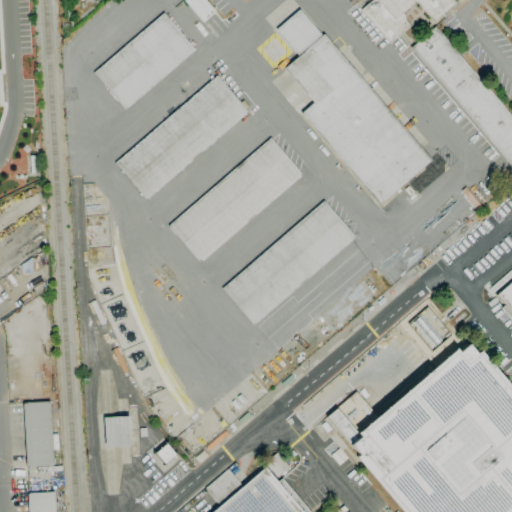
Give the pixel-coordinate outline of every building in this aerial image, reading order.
[(183,0),(205,0),(215,12),(202,23),(183,0)] [(390,44),(360,10),(371,0),(451,0),(454,3),(432,22),(414,1),(402,12),(412,24),(390,44)] [(378,206),(300,114),(313,103),(283,69),(297,56),(275,30),(299,9),(322,36),(323,34),(431,160),(378,206)] [(124,110),(93,73),(163,13),(195,50),(124,110)] [(511,168),(409,48),(435,27),(511,116),(511,168)] [(146,201),(114,164),(216,75),(240,103),(243,100),(249,107),(246,110),(248,112),(146,201)] [(199,263),(167,226),(270,138),(302,175),(199,263)] [(253,326),(221,289),(323,201),(355,238),(253,326)] [(511,321),(501,308),(504,305),(496,295),(511,281),(511,321)] [(415,337),(413,339),(426,355),(450,337),(426,306),(404,323),(415,337)] [(400,511),(354,458),(358,454),(326,417),(355,392),(376,417),(454,350),(457,353),(467,345),(475,354),(478,352),(511,391),(511,511),(400,511)] [(26,467),(22,403),(49,402),(53,466),(26,467)] [(104,448),(102,418),(129,416),(130,446),(104,448)] [(164,465),(154,453),(166,444),(175,455),(164,465)] [(211,511),(219,506),(205,488),(227,469),(242,487),(264,468),(276,483),(281,479),(309,511),(211,511)] [(27,511),(27,494),(28,494),(28,493),(54,492),(55,511),(27,511)]
